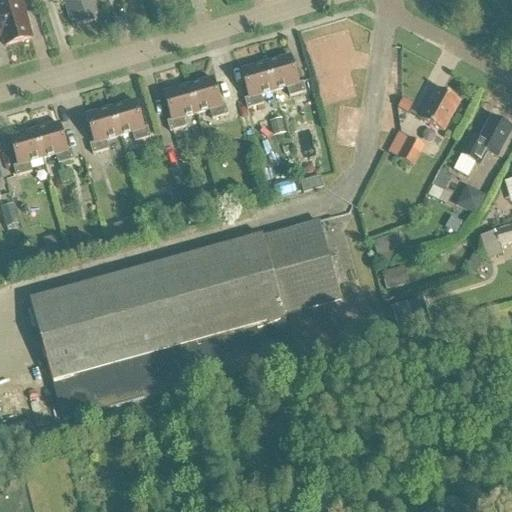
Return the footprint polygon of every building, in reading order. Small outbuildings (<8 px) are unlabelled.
[(63,0),(70,24),(75,23),(77,29),(96,24),(94,18),(98,17),(93,0),(63,0)] [(0,39),(3,39),(6,49),(32,42),(20,3),(0,8),(0,39)] [(290,61),(267,68),(275,96),(288,92),(290,99),(305,95),(302,85),(298,86),(290,61)] [(246,112),(256,109),(263,107),(261,100),(275,96),(267,68),(240,76),(247,101),(243,102),(246,112)] [(213,83),(189,91),(197,118),(210,115),(215,131),(231,127),(225,107),(221,108),(213,83)] [(197,118),(189,91),(163,98),(170,123),(166,124),(169,134),(186,129),(184,122),(197,118)] [(437,92),(434,97),(420,123),(444,135),(460,105),(437,92)] [(136,106),(112,113),(120,141),(133,137),(135,144),(150,140),(148,130),(144,131),(136,106)] [(92,157),(102,154),(109,152),(107,145),(120,141),(112,113),(86,120),(93,146),(89,147),(92,157)] [(285,137),(282,122),(273,124),(277,139),(285,137)] [(511,132),(492,122),(480,145),(470,140),(460,159),(478,168),(486,155),(496,160),(511,132)] [(59,128),(35,135),(43,163),(56,159),(58,167),(73,162),(71,152),(67,154),(59,128)] [(15,179),(25,176),(32,174),(30,167),(43,163),(35,135),(9,143),(16,168),(12,169),(15,179)] [(390,158),(398,163),(413,171),(424,151),(401,138),(390,158)] [(172,178),(188,174),(182,152),(166,156),(172,178)] [(439,175),(432,189),(444,195),(451,181),(439,175)] [(303,198),(323,192),(320,182),(300,188),(303,198)] [(293,183),(273,187),(276,201),(296,196),(293,183)] [(458,206),(478,213),(485,193),(466,186),(458,206)] [(14,207),(1,210),(6,230),(19,226),(14,207)] [(198,228),(205,227),(203,219),(196,220),(198,228)] [(284,318),(340,303),(319,225),(263,241),(262,239),(30,304),(64,425),(296,360),(284,318)] [(511,228),(494,234),(499,250),(511,245),(511,228)] [(392,237),(374,244),(380,258),(397,252),(392,237)] [(86,238),(71,242),(73,252),(88,248),(86,238)] [(57,248),(34,255),(37,268),(61,261),(57,248)] [(472,258),(464,272),(476,278),(484,264),(472,258)] [(0,265),(0,277),(9,275),(5,264),(0,265)] [(404,268),(382,274),(386,291),(409,284),(404,268)] [(430,323),(428,315),(421,317),(416,302),(391,310),(398,333),(430,323)]
